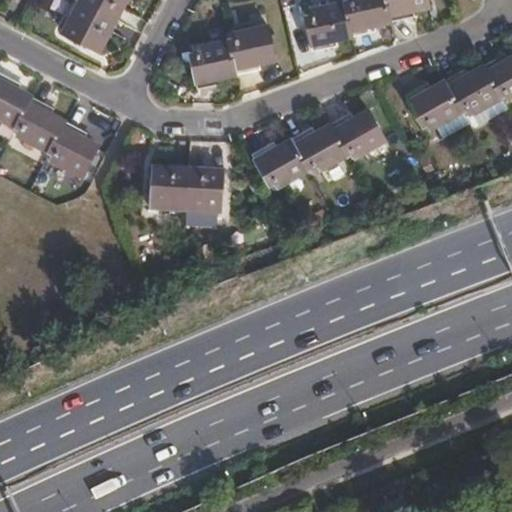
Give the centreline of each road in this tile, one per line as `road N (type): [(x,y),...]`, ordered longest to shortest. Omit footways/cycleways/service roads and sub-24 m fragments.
road 1 (trunk): [(511,244),(0,454)]
road 2 (trunk): [(38,511),(511,310)]
road 3 (residential): [(502,0),(483,26),(231,118),(157,118),(125,102)]
road 4 (residential): [(125,102),(0,36)]
